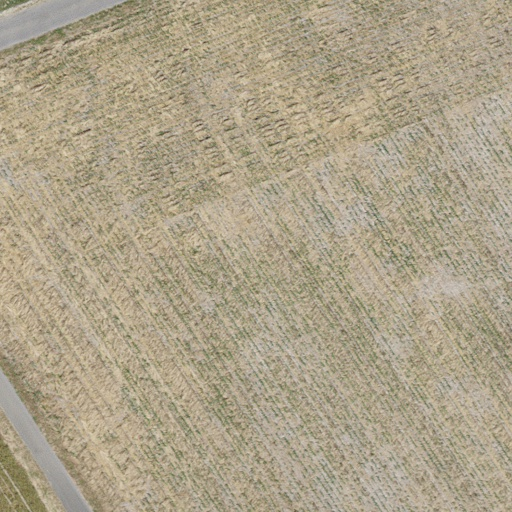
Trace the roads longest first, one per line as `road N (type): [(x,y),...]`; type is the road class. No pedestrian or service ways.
road 1 (track): [(0,375),(87,511)]
road 2 (track): [(0,44),(112,0)]
